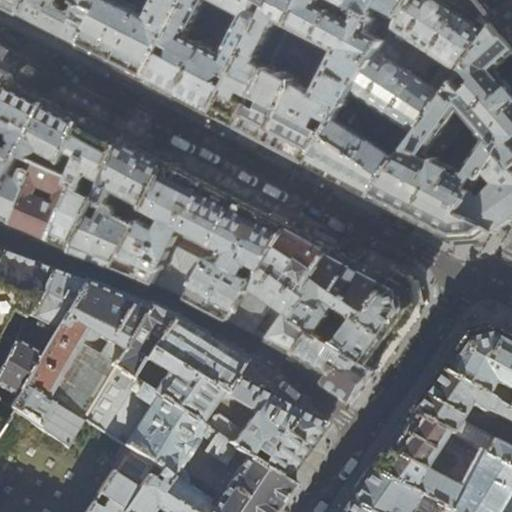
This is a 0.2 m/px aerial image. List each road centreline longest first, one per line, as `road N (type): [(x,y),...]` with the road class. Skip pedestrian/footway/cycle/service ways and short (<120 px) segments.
road 1 (tertiary): [(0,33),(471,282)]
road 2 (residential): [(364,429),(253,344),(169,300),(0,237)]
road 3 (residential): [(471,282),(364,429)]
